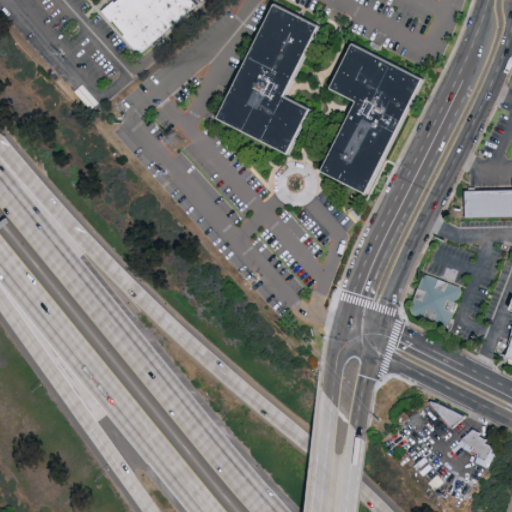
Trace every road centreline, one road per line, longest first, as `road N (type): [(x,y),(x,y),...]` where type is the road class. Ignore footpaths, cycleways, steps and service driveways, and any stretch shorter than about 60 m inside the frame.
road 1 (motorway): [(260,511),(0,186)]
road 2 (motorway): [(383,511),(86,247)]
road 3 (secondary): [(374,342),(395,275),(486,92),(511,13)]
road 4 (motorway): [(0,264),(208,511)]
road 5 (secondary): [(456,79),(367,257),(343,328)]
road 6 (motorway): [(0,304),(148,511)]
road 7 (tertiary): [(374,342),(390,359),(511,417)]
road 8 (tertiary): [(511,387),(399,333),(374,342)]
road 9 (motorway): [(86,247),(0,161)]
